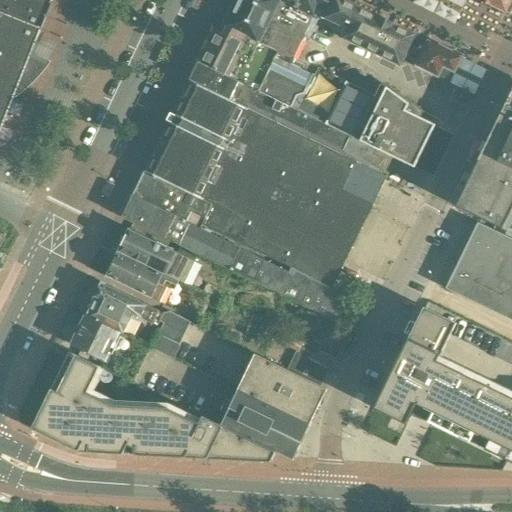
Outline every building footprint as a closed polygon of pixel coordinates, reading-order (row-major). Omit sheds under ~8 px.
[(0,0),(0,130),(14,97),(20,92),(26,87),(37,75),(47,63),(30,56),(51,0),(0,0)] [(236,0),(235,3),(235,5),(249,12),(250,10),(260,15),(259,19),(267,23),(268,21),(300,37),(310,15),(279,0),(236,0)] [(279,0),(310,15),(311,12),(326,19),(335,0),(279,0)] [(342,0),(335,0),(326,19),(344,28),(339,37),(397,64),(400,59),(403,60),(408,50),(415,35),(396,26),(377,17),(342,0)] [(511,0),(479,0),(492,6),(499,9),(509,14),(511,7),(511,0)] [(227,14),(222,24),(225,25),(224,27),(275,51),(276,49),(290,56),(300,37),(268,21),(267,23),(259,19),(260,15),(250,10),(249,12),(235,5),(234,7),(229,16),(227,14)] [(206,46),(198,62),(291,108),(292,107),(297,96),(305,94),(313,77),(272,56),(275,51),(224,27),(222,31),(217,29),(213,31),(215,37),(212,44),(206,46)] [(408,50),(403,60),(438,77),(476,95),(487,70),(466,60),(461,58),(428,41),(425,47),(419,45),(415,54),(408,50)] [(189,79),(189,81),(343,156),(351,137),(326,125),(325,125),(291,108),(198,62),(189,79)] [(188,82),(168,124),(366,219),(386,177),(345,157),(343,156),(189,81),(188,82)] [(346,82),(325,125),(326,125),(351,137),(393,158),(414,168),(418,162),(412,154),(423,132),(432,132),(435,127),(435,125),(430,123),(406,111),(408,106),(409,105),(387,88),(386,89),(381,87),(378,92),(378,93),(383,95),(383,96),(382,99),(346,82)] [(466,187),(456,207),(465,211),(503,230),(511,211),(511,92),(484,149),(480,158),(477,164),(468,183),(466,187)] [(145,171),(144,172),(212,205),(202,225),(332,289),(359,233),(366,219),(168,124),(161,138),(145,171)] [(143,173),(133,196),(186,221),(186,222),(200,229),(202,225),(212,205),(144,172),(143,173)] [(123,216),(122,218),(133,223),(181,247),(198,255),(229,271),(307,308),(316,312),(318,314),(338,323),(349,301),(200,229),(186,222),(186,221),(133,196),(132,197),(123,217),(123,216)] [(511,240),(466,219),(428,299),(483,326),(511,266),(511,240)] [(119,252),(107,277),(153,299),(160,303),(168,287),(175,291),(179,281),(182,282),(185,284),(195,262),(198,255),(181,247),(178,253),(177,253),(129,230),(119,252)] [(182,282),(178,289),(218,309),(222,302),(202,292),(185,284),(182,282)] [(88,299),(83,311),(89,314),(88,317),(119,332),(124,334),(133,315),(158,327),(164,313),(139,301),(102,283),(102,284),(94,302),(88,299)] [(207,283),(202,292),(222,302),(227,292),(207,283)] [(424,308),(374,409),(406,425),(411,414),(511,463),(511,397),(437,361),(455,324),(424,308)] [(159,335),(152,349),(172,358),(179,344),(180,341),(189,321),(169,311),(159,335)] [(88,317),(74,346),(105,362),(113,347),(119,332),(88,317)] [(272,339),(296,352),(298,353),(303,343),(277,329),(272,339)] [(295,354),(288,368),(301,375),(321,385),(328,370),(330,371),(336,359),(303,343),(298,353),(296,352),(295,354)] [(43,409),(33,430),(63,445),(66,438),(75,442),(72,449),(79,453),(92,453),(92,452),(96,444),(106,448),(103,453),(103,454),(124,455),(128,445),(135,449),(134,456),(263,462),(269,450),(255,443),(221,426),(203,417),(200,424),(168,409),(114,406),(88,393),(101,367),(70,352),(47,400),(54,404),(50,412),(43,409)] [(211,403),(210,406),(226,414),(221,426),(255,443),(269,450),(274,453),(274,454),(275,454),(276,453),(283,457),(285,457),(293,461),(295,457),(307,432),(322,399),(327,388),(321,385),(301,375),(288,368),(257,352),(250,366),(234,398),(233,402),(226,399),(221,398),(215,400),(211,403)]
